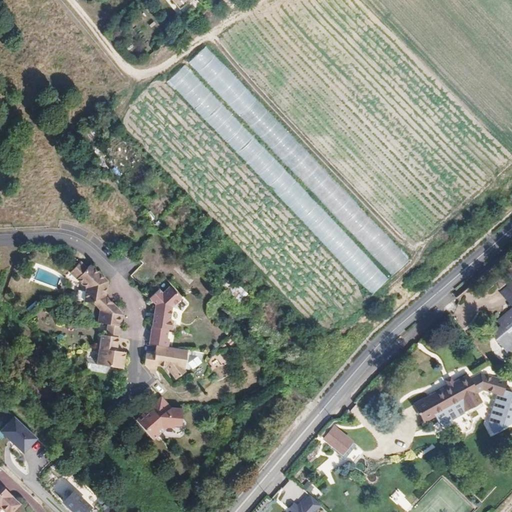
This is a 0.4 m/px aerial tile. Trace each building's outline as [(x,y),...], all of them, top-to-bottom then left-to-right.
[(173,0),(175,1),(181,8),(190,0),(173,0)] [(407,257),(205,45),(187,62),(390,274),(407,257)] [(388,282),(183,66),(167,82),(372,297),(388,282)] [(119,252),(125,257),(131,251),(125,246),(119,252)] [(107,324),(119,327),(122,313),(103,295),(105,280),(89,265),(86,267),(85,268),(78,262),(68,273),(85,287),(83,301),(93,303),(99,310),(97,323),(107,324)] [(154,304),(148,343),(155,344),(166,346),(168,338),(165,338),(167,328),(170,329),(172,319),(169,319),(171,306),(179,296),(167,285),(160,292),(156,289),(148,298),(154,304)] [(511,287),(500,298),(510,310),(496,322),(500,327),(491,335),(507,354),(511,349),(511,287)] [(117,337),(119,327),(107,324),(105,335),(117,337)] [(115,351),(117,337),(105,335),(100,334),(95,364),(105,365),(121,368),(123,353),(115,351)] [(166,346),(155,344),(153,354),(145,352),(143,363),(153,376),(155,365),(165,367),(174,379),(184,370),(182,369),(186,349),(166,346)] [(502,363),(509,371),(511,367),(511,365),(506,359),(502,363)] [(95,364),(87,362),(86,367),(88,369),(104,372),(105,365),(95,364)] [(469,379),(467,375),(414,404),(423,421),(432,416),(461,400),(467,409),(480,402),(475,392),(482,389),(498,393),(489,422),(493,430),(511,423),(511,391),(504,389),(507,380),(481,373),(469,379)] [(134,418),(151,437),(165,424),(179,426),(182,407),(168,404),(160,395),(147,407),(148,407),(142,412),(142,411),(134,418)] [(35,439),(5,411),(0,416),(0,434),(21,454),(35,439)] [(322,439),(334,449),(340,454),(350,442),(332,428),(322,439)] [(356,448),(350,442),(340,454),(338,456),(345,461),(356,448)] [(14,500),(0,487),(0,511),(2,511),(3,511),(16,511),(21,508),(13,501),(14,500)] [(73,492),(62,503),(71,511),(81,511),(87,506),(73,492)] [(312,511),(318,506),(305,494),(295,505),(292,502),(287,509),(289,511),(312,511)]
